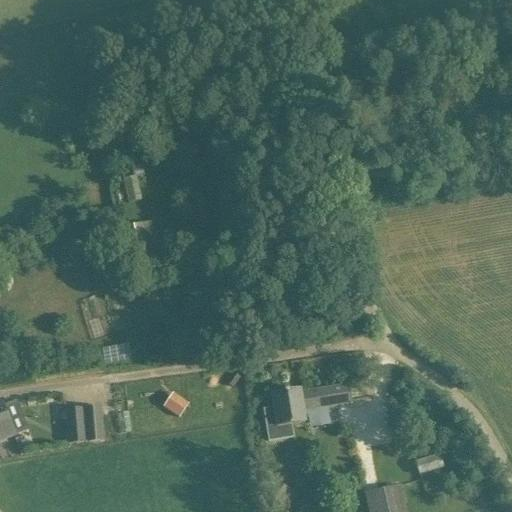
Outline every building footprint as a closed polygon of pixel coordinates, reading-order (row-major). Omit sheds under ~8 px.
[(129,253),(156,247),(151,222),(124,228),(129,253)] [(91,236),(112,232),(111,225),(90,229),(91,236)] [(87,251),(82,229),(62,234),(68,256),(87,251)] [(6,268),(16,265),(11,250),(1,253),(6,268)] [(234,374),(226,383),(232,388),(240,378),(234,374)] [(263,411),(268,442),(293,438),(291,426),(306,423),(304,411),(349,404),(346,387),(300,394),(299,390),(271,394),(274,409),(263,411)] [(178,419),(186,408),(170,397),(163,408),(178,419)] [(0,442),(15,436),(2,404),(0,405),(0,442)] [(104,441),(100,408),(66,411),(69,444),(104,441)] [(441,428),(445,438),(453,434),(449,425),(441,428)] [(405,511),(400,486),(365,494),(368,511),(405,511)] [(287,498),(271,488),(263,502),(279,511),(287,498)]
